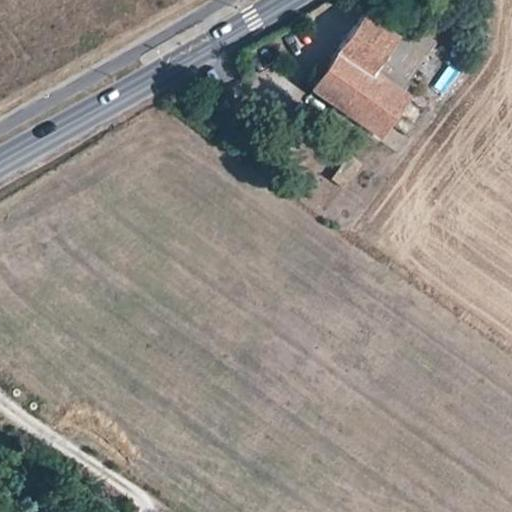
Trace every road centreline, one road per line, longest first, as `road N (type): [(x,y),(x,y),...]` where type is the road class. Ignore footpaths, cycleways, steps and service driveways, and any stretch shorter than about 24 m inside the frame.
road 1 (unclassified): [(0,165),(288,0)]
road 2 (unknown): [(0,400),(136,493),(147,511)]
